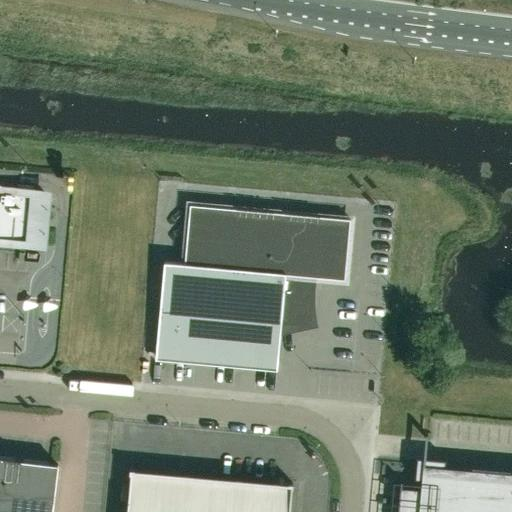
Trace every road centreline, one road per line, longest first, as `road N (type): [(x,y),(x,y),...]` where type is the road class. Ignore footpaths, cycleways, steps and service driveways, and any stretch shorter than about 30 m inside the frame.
road 1 (unclassified): [(0,389),(308,420),(352,458),(355,484)]
road 2 (primary): [(243,0),(511,34)]
